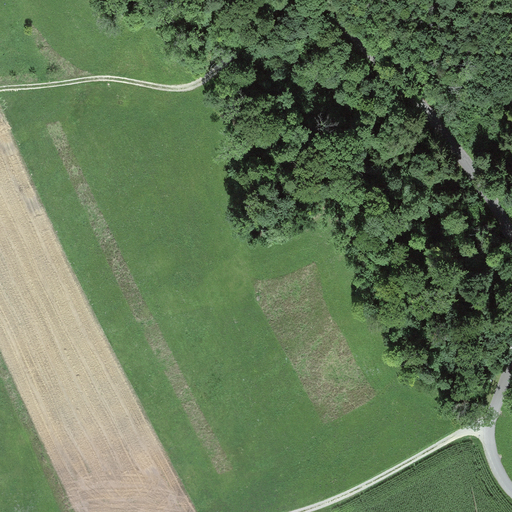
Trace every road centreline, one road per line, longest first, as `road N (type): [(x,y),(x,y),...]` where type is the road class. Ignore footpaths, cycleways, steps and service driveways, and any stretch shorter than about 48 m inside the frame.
road 1 (track): [(279,0),(224,67),(194,87),(82,78),(0,89)]
road 2 (unclassified): [(327,0),(511,234)]
road 3 (track): [(488,423),(365,487),(297,511)]
road 4 (unclassified): [(511,362),(488,423),(497,468),(511,489)]
